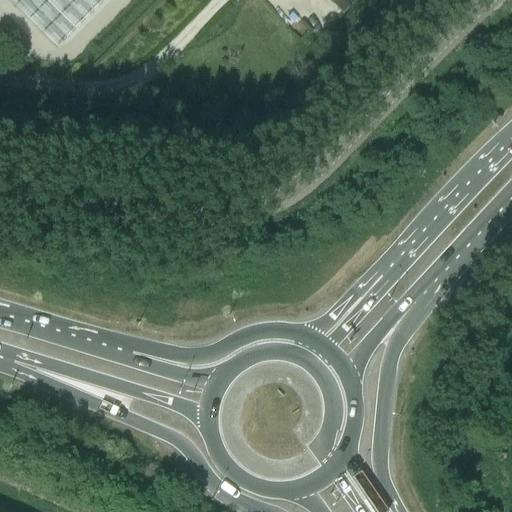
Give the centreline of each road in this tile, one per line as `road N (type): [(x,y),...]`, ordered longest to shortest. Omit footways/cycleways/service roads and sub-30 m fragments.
road 1 (unclassified): [(0,197),(168,215),(264,207),(312,178),(488,0)]
road 2 (primary): [(16,354),(174,439),(219,493),(259,511)]
road 3 (motorway): [(384,511),(378,456),(386,372),(408,298)]
road 4 (primary): [(16,354),(208,418)]
road 5 (motorway): [(511,145),(386,280)]
road 6 (primary): [(302,336),(257,331),(217,352),(130,360)]
road 7 (motorway): [(408,298),(511,189)]
road 8 (primary): [(130,360),(0,320)]
road 9 (primary): [(208,418),(230,470),(254,486),(296,490)]
road 10 (primary): [(332,468),(320,446),(331,398),(303,358)]
